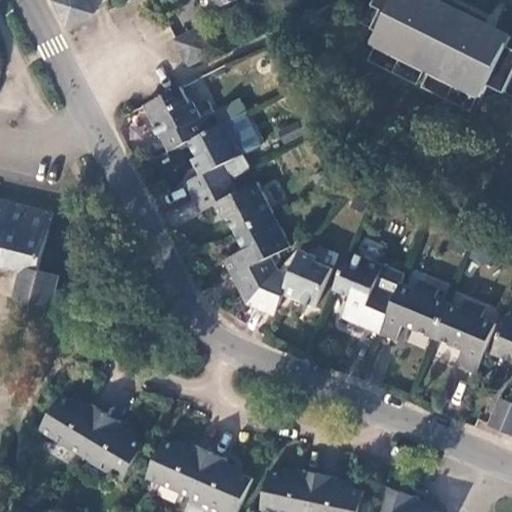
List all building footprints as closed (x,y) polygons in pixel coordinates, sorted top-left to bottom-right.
[(80,0),(68,0),(57,7),(68,28),(89,17),(80,0)] [(511,77),(511,38),(436,0),(377,0),(365,24),(380,32),(376,42),(485,94),(489,85),(504,93),(511,77)] [(189,68),(211,55),(200,34),(178,45),(189,68)] [(191,103),(183,88),(145,106),(169,153),(191,142),(222,126),(209,101),(199,106),(196,101),(191,103)] [(186,184),(193,199),(232,179),(224,165),(244,155),(228,123),(222,126),(191,142),(207,173),(186,184)] [(298,123),(279,127),(282,141),(301,137),(298,123)] [(232,179),(193,199),(199,212),(221,202),(238,234),(275,215),(259,183),(240,192),(232,179)] [(18,299),(53,306),(61,276),(40,271),(54,213),(0,198),(0,264),(24,271),(18,299)] [(275,215),(238,234),(246,250),(226,261),(247,304),(279,269),(294,254),(275,215)] [(351,251),(335,290),(352,297),(343,320),(380,335),(398,294),(391,291),(392,289),(378,283),(385,265),(351,251)] [(279,269),(247,304),(276,316),(284,295),(317,309),(333,269),(317,262),(318,261),(300,253),(294,267),(285,272),(279,269)] [(398,294),(380,335),(396,342),(405,321),(411,324),(413,328),(436,337),(449,305),(435,300),(440,291),(420,282),(416,291),(401,285),(398,294)] [(449,305),(436,337),(459,347),(463,345),(469,348),(460,368),(476,374),(497,325),(483,319),(487,309),(466,302),(463,311),(449,305)] [(495,353),(511,360),(511,318),(509,317),(495,353)] [(42,430),(83,456),(107,414),(92,405),(88,411),(63,395),(42,430)] [(511,403),(500,399),(489,425),(489,426),(502,433),(511,409),(511,403)] [(511,409),(502,433),(511,436),(511,409)] [(107,414),(83,456),(125,481),(146,446),(120,430),(124,424),(107,414)] [(193,498),(212,454),(196,446),(193,452),(165,441),(148,479),(193,498)] [(229,461),(212,454),(193,498),(186,511),(239,511),(254,479),(226,467),(229,461)] [(266,511),(311,511),(320,474),(302,470),(300,477),(271,471),(263,511),(266,511)] [(338,478),(320,474),(311,511),(361,511),(366,491),(336,485),(338,478)] [(439,511),(433,510),(418,506),(420,499),(386,488),(378,511),(439,511)]
